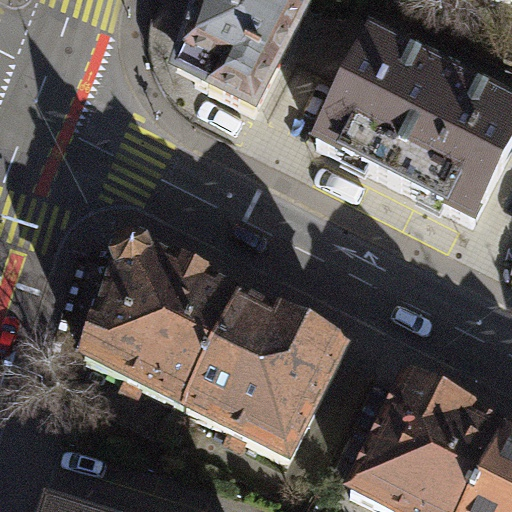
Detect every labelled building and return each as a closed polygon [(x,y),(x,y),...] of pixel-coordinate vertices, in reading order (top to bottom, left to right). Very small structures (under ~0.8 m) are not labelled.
[(258,119),(312,11),(280,0),(204,0),(176,82),(258,119)] [(280,0),(312,11),(315,0),(280,0)] [(475,232),(511,158),(511,113),(374,44),(318,153),(475,232)] [(80,364),(178,415),(230,311),(117,250),(80,364)] [(178,415),(281,466),(332,362),(230,311),(178,415)] [(511,444),(407,391),(349,504),(365,511),(480,511),(511,451),(511,444)] [(511,511),(511,451),(480,511),(511,511)]
